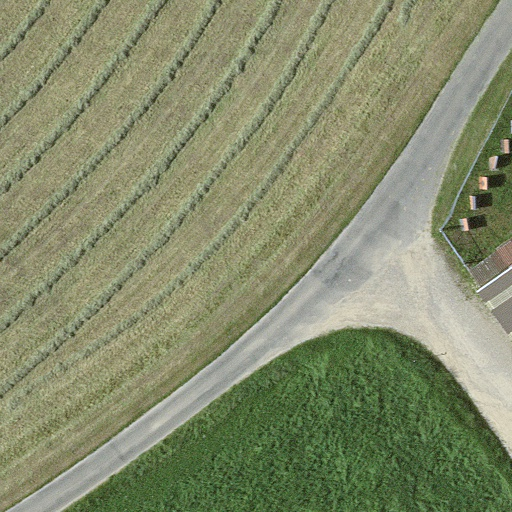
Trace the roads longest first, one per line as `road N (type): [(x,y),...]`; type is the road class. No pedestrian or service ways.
road 1 (unclassified): [(31,511),(269,337),(374,240),(511,13)]
road 2 (track): [(374,240),(511,423)]
